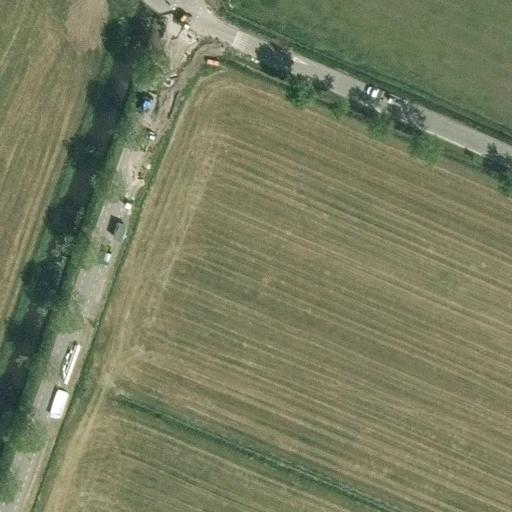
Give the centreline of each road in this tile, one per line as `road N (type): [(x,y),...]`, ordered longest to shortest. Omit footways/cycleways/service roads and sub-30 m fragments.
road 1 (tertiary): [(11,511),(186,18)]
road 2 (tertiary): [(511,159),(186,18)]
